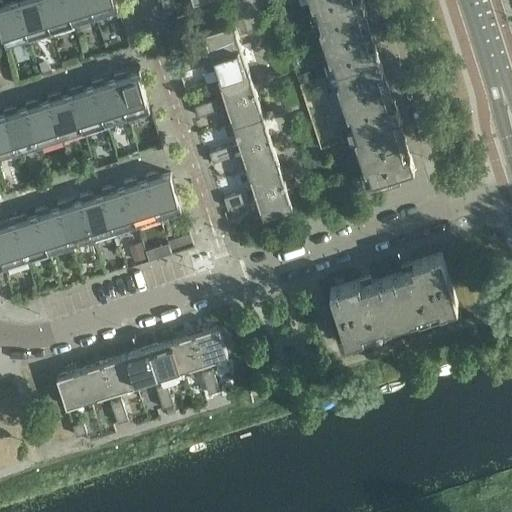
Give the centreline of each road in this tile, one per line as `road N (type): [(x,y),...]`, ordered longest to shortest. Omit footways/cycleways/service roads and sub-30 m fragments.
road 1 (unclassified): [(460,206),(20,341),(0,336)]
road 2 (unclassified): [(460,206),(394,0)]
road 3 (tertiary): [(511,125),(472,0)]
